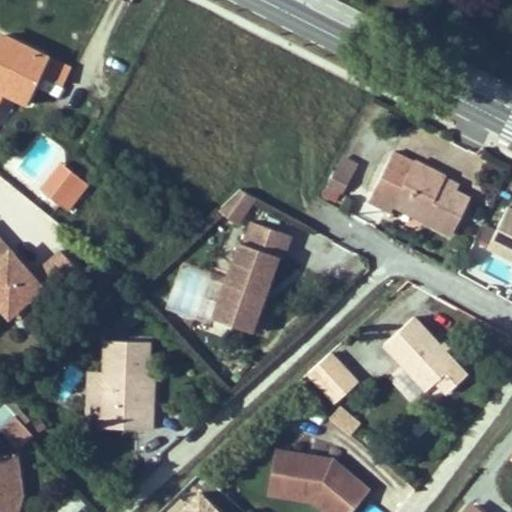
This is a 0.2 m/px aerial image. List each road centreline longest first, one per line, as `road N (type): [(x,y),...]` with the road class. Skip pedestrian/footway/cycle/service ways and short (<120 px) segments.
road 1 (residential): [(123,511),(400,257),(511,321)]
road 2 (secondary): [(511,123),(267,0)]
road 3 (residential): [(412,511),(511,384)]
